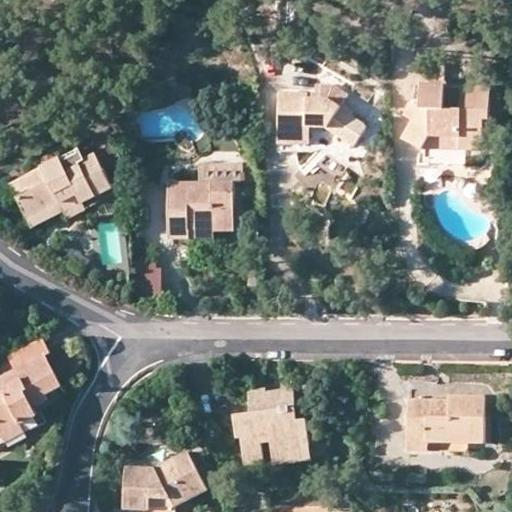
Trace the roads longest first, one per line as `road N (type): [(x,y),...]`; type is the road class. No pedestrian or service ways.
road 1 (residential): [(511,341),(130,344)]
road 2 (residential): [(130,344),(91,423),(77,511)]
road 3 (residential): [(130,344),(0,257)]
